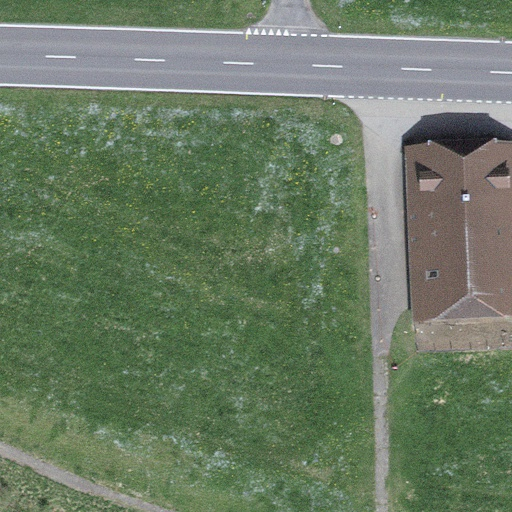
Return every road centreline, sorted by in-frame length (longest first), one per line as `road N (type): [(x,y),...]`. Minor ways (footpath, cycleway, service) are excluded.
road 1 (secondary): [(0,55),(511,71)]
road 2 (track): [(383,315),(381,67)]
